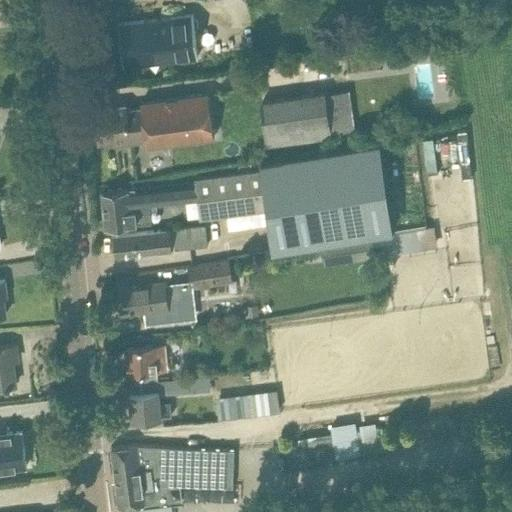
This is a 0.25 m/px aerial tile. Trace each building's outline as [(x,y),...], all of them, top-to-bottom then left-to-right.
[(198,56),(195,33),(192,12),(119,21),(124,65),(198,56)] [(269,146),(333,136),(327,88),(262,97),(269,146)] [(217,135),(211,92),(141,101),(142,106),(127,108),(127,103),(93,108),(98,141),(123,138),(123,143),(147,139),(147,145),(217,135)] [(150,204),(200,199),(201,216),(269,207),(274,248),(395,229),(381,139),(263,159),(264,166),(196,175),(196,181),(102,191),(106,227),(152,222),(150,204)] [(209,243),(207,224),(113,235),(115,254),(209,243)] [(190,264),(192,285),(239,279),(236,258),(190,264)] [(179,281),(119,289),(122,311),(144,308),(146,324),(184,319),(179,281)] [(258,306),(247,307),(248,317),(258,316),(258,306)] [(156,358),(166,357),(165,343),(126,347),(128,372),(157,370),(156,358)] [(16,384),(10,344),(0,345),(0,388),(10,387),(10,385),(16,384)] [(160,401),(159,390),(180,388),(179,377),(141,381),(142,391),(130,392),(133,418),(171,415),(170,400),(160,401)] [(265,391),(244,393),(247,413),(267,411),(265,391)] [(354,423),(361,452),(380,448),(372,418),(354,423)] [(0,468),(27,464),(22,429),(0,431),(0,468)] [(337,455),(334,435),(286,443),(289,463),(337,455)] [(173,511),(169,479),(177,479),(177,484),(233,486),(234,448),(180,447),(138,444),(138,443),(112,446),(119,505),(122,505),(122,511),(173,511)]
